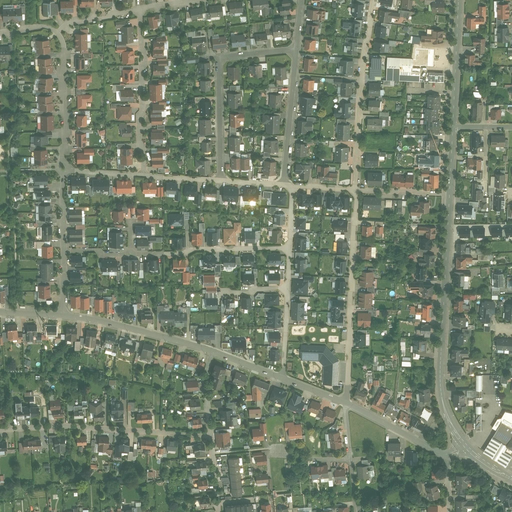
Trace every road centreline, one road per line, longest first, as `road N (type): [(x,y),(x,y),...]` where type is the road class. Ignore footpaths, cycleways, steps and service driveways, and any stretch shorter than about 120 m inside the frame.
road 1 (secondary): [(467,448),(447,417),(440,374),(449,194)]
road 2 (residential): [(356,190),(345,403)]
road 3 (residential): [(0,431),(69,426),(211,437)]
road 4 (residential): [(296,49),(219,58),(221,181)]
road 5 (residential): [(373,0),(361,65),(356,190)]
road 6 (residential): [(140,10),(144,175)]
road 7 (residential): [(130,254),(289,249)]
road 8 (residential): [(63,315),(212,352)]
road 9 (residential): [(58,32),(66,116),(61,170)]
road 10 (residential): [(296,49),(284,185)]
road 11 (secondary): [(452,127),(458,0)]
